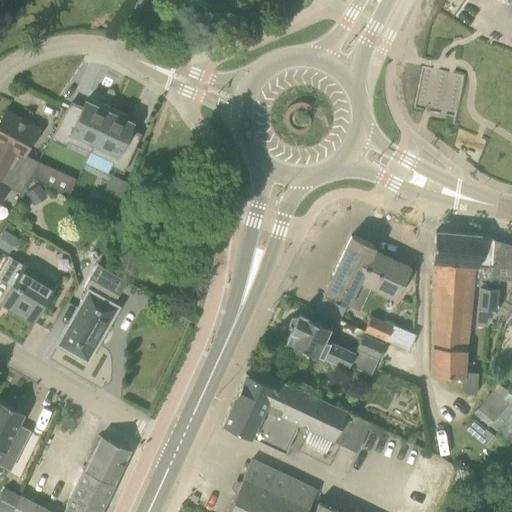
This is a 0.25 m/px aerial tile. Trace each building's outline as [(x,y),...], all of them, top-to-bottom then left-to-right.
[(70,106),(69,105),(50,139),(66,147),(68,141),(90,152),(112,108),(94,100),(92,104),(86,100),(80,111),(70,106)] [(123,173),(139,138),(138,138),(128,133),(133,122),(126,119),(128,115),(112,108),(90,152),(113,162),(110,167),(123,173)] [(24,153),(38,128),(5,111),(0,119),(0,159),(30,176),(38,160),(24,153)] [(0,196),(7,184),(21,192),(30,176),(0,159),(0,196)] [(112,175),(105,190),(120,196),(127,181),(112,175)] [(34,205),(47,196),(39,185),(26,194),(34,205)] [(0,247),(9,253),(18,238),(3,229),(0,235),(0,247)] [(432,262),(432,272),(431,289),(431,321),(433,321),(432,374),(463,378),(461,388),(466,392),(475,393),(478,372),(463,370),(465,349),(467,334),(472,285),(476,286),(480,286),(489,287),(490,281),(490,278),(494,239),(481,235),(435,231),(433,262),(432,262)] [(351,235),(323,294),(346,306),(347,305),(358,281),(358,280),(373,250),(374,250),(375,246),(351,235)] [(480,286),(476,325),(487,326),(496,310),(499,279),(511,280),(511,283),(511,285),(511,244),(494,239),(490,278),(490,281),(489,287),(480,286)] [(358,281),(371,286),(396,299),(410,268),(411,267),(374,250),(373,250),(358,280),(358,281)] [(0,278),(12,285),(1,303),(33,322),(55,283),(12,257),(0,277),(0,278)] [(88,292),(59,344),(87,359),(97,341),(99,343),(108,327),(106,326),(116,307),(112,305),(118,295),(127,281),(97,264),(83,289),(88,292)] [(339,321),(346,306),(323,294),(315,310),(339,321)] [(287,340),(287,341),(347,368),(355,353),(329,341),(328,342),(324,340),(330,327),(299,313),(299,314),(298,316),(292,316),(288,323),(292,329),(291,331),(287,340)] [(386,341),(393,325),(371,315),(364,332),(386,341)] [(356,349),(378,359),(386,341),(364,332),(356,349)] [(248,374),(246,373),(222,424),(260,442),(285,453),(298,423),(357,451),(371,424),(252,366),(248,374)] [(491,424),(510,401),(494,388),(475,411),(491,424)] [(511,398),(510,401),(491,424),(511,440),(511,438),(511,398)] [(0,449),(4,451),(18,424),(24,413),(0,401),(0,449)] [(477,439),(485,429),(474,419),(466,430),(477,439)] [(100,511),(130,450),(101,435),(62,511),(51,511),(19,495),(10,511),(100,511)] [(226,511),(338,511),(318,502),(313,511),(309,511),(307,511),(317,491),(251,460),(226,511)] [(10,511),(19,495),(5,488),(0,498),(0,511),(10,511)]
